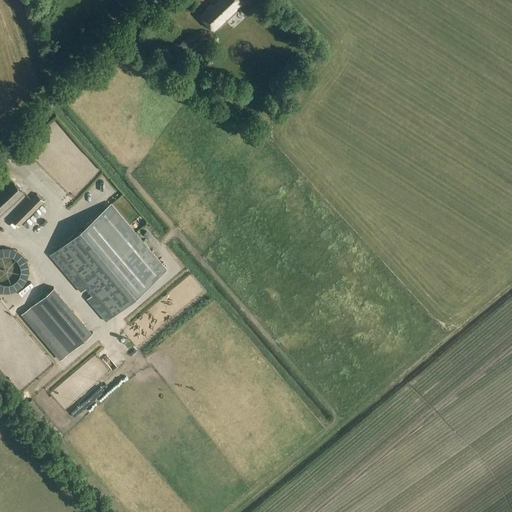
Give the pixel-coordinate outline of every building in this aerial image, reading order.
[(213,32),(244,3),(241,0),(214,0),(205,9),(207,10),(199,18),(213,32)] [(206,88),(201,82),(197,87),(202,92),(206,88)] [(0,217),(24,195),(10,180),(0,189),(0,217)] [(37,194),(12,219),(19,226),(43,201),(37,194)] [(111,204),(50,256),(81,293),(86,289),(91,295),(87,299),(106,322),(166,270),(111,204)] [(64,357),(92,333),(53,287),(25,312),(64,357)] [(11,289),(3,295),(7,301),(15,295),(11,289)]
